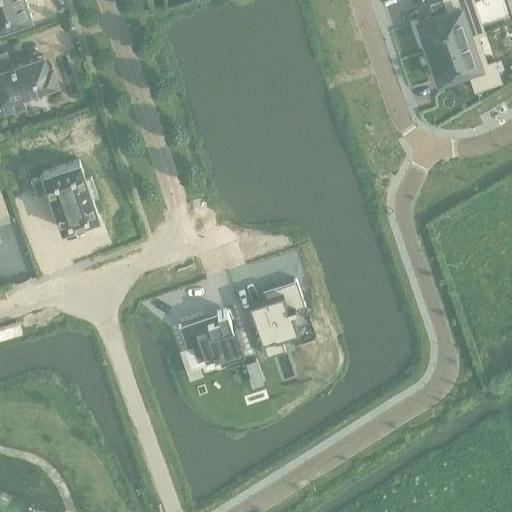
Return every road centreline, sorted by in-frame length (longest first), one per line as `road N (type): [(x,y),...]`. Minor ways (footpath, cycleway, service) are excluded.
road 1 (unclassified): [(427,148),(401,218),(447,342),(446,377),(238,511)]
road 2 (residential): [(105,0),(189,246)]
road 3 (unknown): [(189,246),(408,185)]
road 4 (residential): [(0,312),(189,246)]
road 5 (residential): [(427,148),(397,117),(358,0)]
